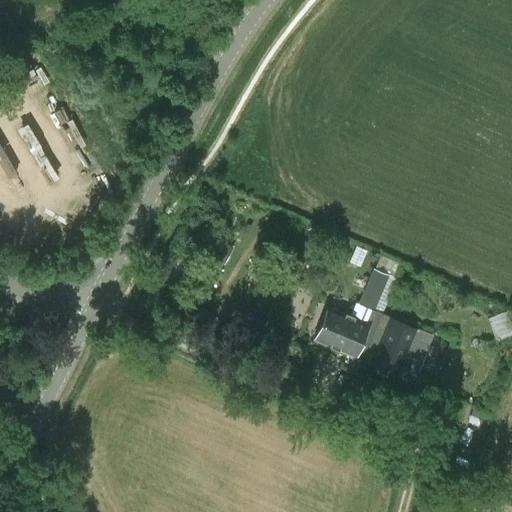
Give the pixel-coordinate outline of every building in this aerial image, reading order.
[(209,260),(228,261),(229,240),(210,239),(209,260)] [(372,267),(358,304),(371,308),(374,310),(388,273),(372,267)] [(316,340),(363,360),(382,313),(374,310),(371,308),(363,326),(328,311),(316,340)] [(497,339),(511,333),(511,327),(505,310),(488,316),(497,339)] [(382,313),(363,360),(412,382),(424,353),(439,360),(446,341),(382,313)] [(429,389),(421,411),(453,424),(462,402),(429,389)] [(471,408),(466,422),(478,426),(483,412),(471,408)]
